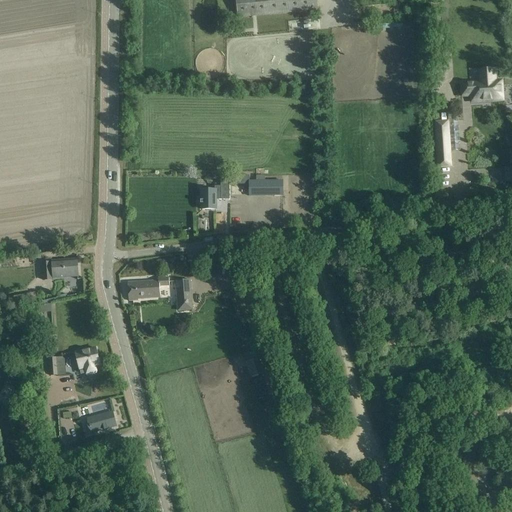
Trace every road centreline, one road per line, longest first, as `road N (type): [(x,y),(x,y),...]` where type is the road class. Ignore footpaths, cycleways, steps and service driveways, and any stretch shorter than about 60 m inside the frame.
road 1 (unclassified): [(108,258),(511,195)]
road 2 (tertiary): [(114,0),(108,258)]
road 3 (tertiary): [(148,432),(111,298),(108,258)]
road 4 (unclassified): [(148,432),(0,473)]
